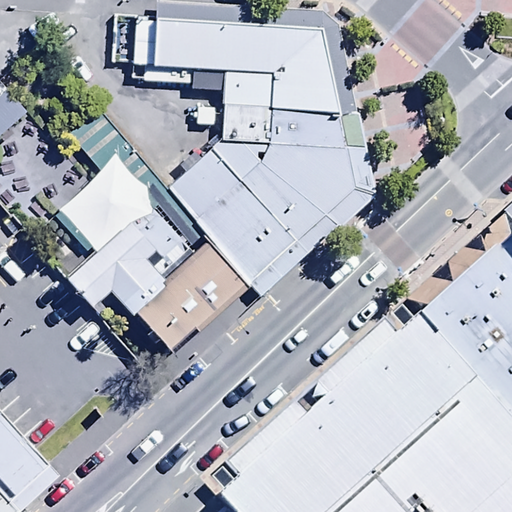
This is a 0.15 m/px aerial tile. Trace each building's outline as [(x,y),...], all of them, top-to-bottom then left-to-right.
[(347,113),(333,24),(155,22),(154,73),(228,74),(228,110),(347,113)] [(42,84),(0,121),(0,145),(12,158),(66,110),(42,84)] [(228,110),(225,146),(353,148),(347,113),(228,110)] [(357,192),(353,148),(225,146),(168,187),(212,236),(254,284),(357,192)] [(113,283),(133,306),(212,236),(168,187),(134,148),(62,211),(96,249),(64,277),(89,305),(113,283)] [(415,309),(511,421),(511,237),(505,230),(415,309)] [(175,353),(254,284),(212,236),(133,306),(175,353)] [(232,511),(511,511),(511,421),(415,309),(210,486),(232,511)] [(0,511),(31,511),(65,481),(0,410),(0,511)]
